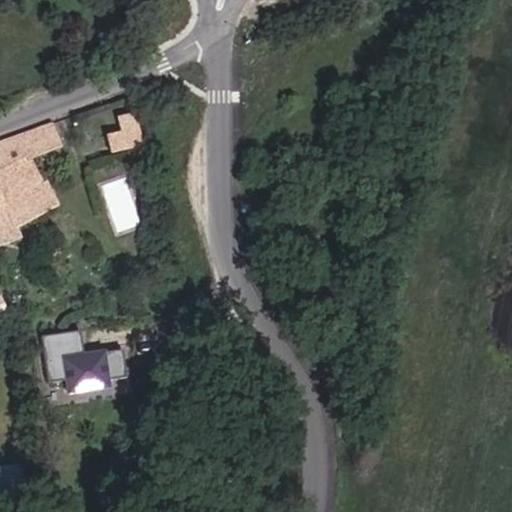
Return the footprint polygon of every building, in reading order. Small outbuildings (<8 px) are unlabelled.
[(124,114),(126,132),(113,133),(115,150),(145,148),(142,112),(124,114)] [(0,212),(8,209),(17,232),(59,206),(48,182),(40,184),(30,163),(63,148),(53,124),(0,146),(0,212)] [(8,209),(0,212),(0,248),(19,239),(17,232),(8,209)] [(115,388),(115,349),(87,349),(87,332),(50,331),(49,387),(115,388)] [(129,348),(117,348),(117,387),(129,387),(129,348)]
